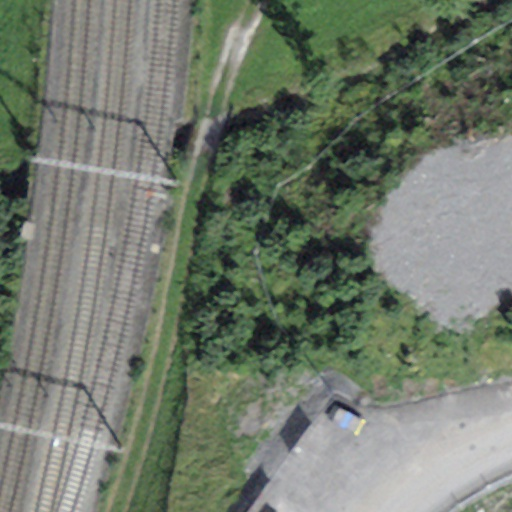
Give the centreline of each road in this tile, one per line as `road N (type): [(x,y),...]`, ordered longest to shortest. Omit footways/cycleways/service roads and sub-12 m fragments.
road 1 (track): [(115,511),(224,68)]
road 2 (residential): [(392,511),(421,484),(511,433)]
